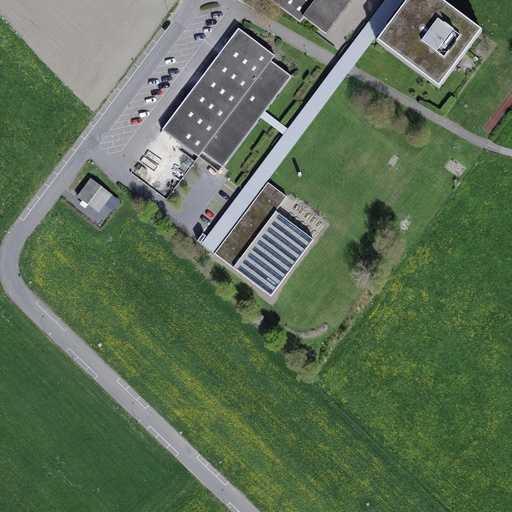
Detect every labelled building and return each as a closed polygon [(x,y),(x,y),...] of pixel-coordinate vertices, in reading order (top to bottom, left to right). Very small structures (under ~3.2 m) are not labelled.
[(350,70),(378,33),(382,37),(386,32),(390,27),(385,23),(402,0),(386,0),(387,0),(339,64),(289,131),(265,113),(263,115),(261,118),(285,136),(213,231),(202,245),(212,253),(350,70)] [(269,0),(300,23),(304,18),(324,33),(349,0),(269,0)] [(417,72),(439,88),(481,32),(438,0),(409,0),(393,22),(390,27),(386,32),(382,37),(378,42),(417,72)] [(222,168),(223,168),(261,118),(263,115),(265,113),(292,77),(271,62),(275,57),(239,29),(162,131),(183,146),(199,158),(199,157),(202,153),(222,168)] [(91,180),(78,197),(98,212),(111,195),(91,180)] [(214,254),(271,297),(314,240),(276,212),(287,197),(268,183),(214,254)] [(114,200),(109,206),(114,209),(119,203),(114,200)]
